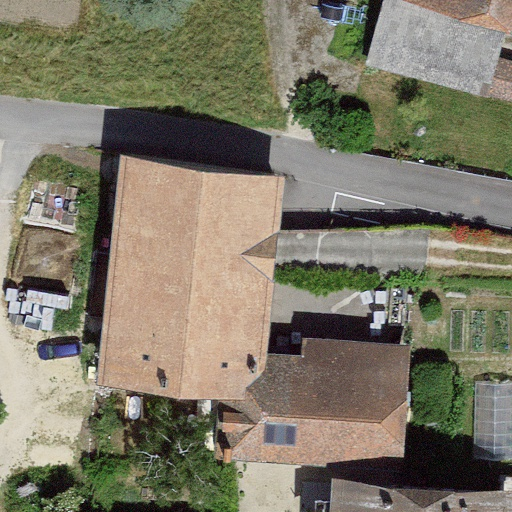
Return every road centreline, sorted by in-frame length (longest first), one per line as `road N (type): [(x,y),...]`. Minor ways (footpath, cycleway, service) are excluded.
road 1 (residential): [(511,202),(303,156),(85,133),(0,115)]
road 2 (track): [(275,0),(303,156)]
